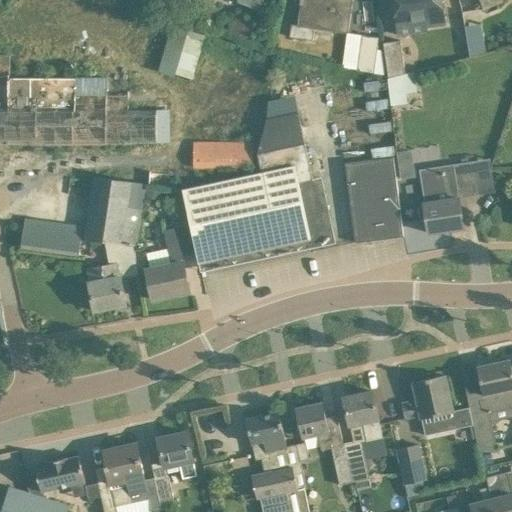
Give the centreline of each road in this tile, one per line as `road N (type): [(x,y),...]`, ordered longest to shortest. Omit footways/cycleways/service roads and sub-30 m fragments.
road 1 (tertiary): [(31,399),(147,371),(298,304),(373,293),(511,294)]
road 2 (residential): [(31,399),(0,266)]
